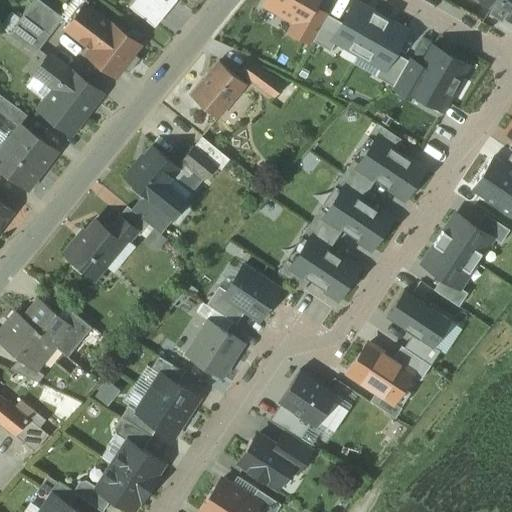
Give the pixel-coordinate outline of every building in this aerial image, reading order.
[(0,27),(0,28),(36,52),(59,18),(32,0),(29,0),(18,18),(10,12),(0,27)] [(164,0),(137,0),(129,11),(152,30),(177,1),(175,0),(167,0),(166,2),(164,0)] [(326,0),(270,0),(265,10),(308,34),(326,0)] [(511,0),(476,0),(511,23),(511,0)] [(380,17),(355,2),(334,37),(359,52),(380,17)] [(87,51),(82,58),(112,81),(141,45),(111,21),(107,26),(81,4),(60,29),(87,51)] [(405,32),(380,17),(359,52),(384,67),(405,32)] [(443,113),(466,62),(428,45),(420,63),(404,56),(389,89),(443,113)] [(51,91),(35,111),(71,140),(107,95),(50,51),(31,75),(51,91)] [(281,90),(247,65),(239,75),(274,100),(281,90)] [(240,88),(216,67),(189,98),(212,119),(240,88)] [(17,128),(0,149),(0,173),(24,192),(52,156),(17,128)] [(399,153),(377,137),(357,167),(404,198),(423,169),(399,152),(399,153)] [(178,171),(149,147),(121,181),(170,222),(184,205),(164,188),(178,171)] [(465,187),(509,217),(511,212),(511,151),(510,150),(502,162),(489,153),(465,187)] [(187,156),(180,165),(203,183),(210,174),(187,156)] [(344,187),(324,217),(371,248),(390,219),(344,187)] [(0,230),(13,215),(0,204),(0,230)] [(476,261),(492,236),(456,212),(439,237),(476,261)] [(104,228),(112,235),(123,220),(114,214),(104,228)] [(91,218),(58,258),(92,286),(137,232),(126,223),(114,238),(91,218)] [(460,285),(476,261),(439,237),(423,261),(460,285)] [(311,239),(292,268),(339,299),(358,270),(311,239)] [(282,287),(242,262),(221,296),(261,321),(282,287)] [(403,290),(386,316),(434,347),(451,320),(403,290)] [(20,315),(57,348),(63,353),(79,336),(36,298),(20,315)] [(57,348),(20,315),(13,309),(0,323),(0,344),(33,374),(57,348)] [(245,341),(208,317),(184,354),(222,378),(245,341)] [(412,372),(368,343),(349,371),(349,373),(392,402),(412,372)] [(148,370),(155,375),(175,387),(183,373),(157,357),(148,370)] [(155,375),(144,393),(184,418),(196,400),(175,387),(155,375)] [(105,404),(118,389),(106,380),(94,395),(105,404)] [(173,436),(184,418),(144,393),(133,411),(156,425),(173,436)] [(0,403),(0,424),(13,434),(23,421),(0,403)] [(127,407),(119,419),(148,437),(156,425),(133,411),(127,407)] [(126,442),(140,450),(148,437),(119,419),(115,425),(115,435),(126,442)] [(271,448),(253,436),(235,464),(274,490),(291,466),(300,472),(313,453),(282,432),(271,448)] [(126,442),(110,467),(148,491),(164,466),(140,450),(126,442)] [(123,511),(133,511),(148,491),(110,467),(93,493),(108,502),(123,511)] [(48,497),(69,511),(76,500),(69,495),(47,481),(40,492),(48,497)] [(251,503),(218,481),(197,511),(256,511),(259,508),(251,503)] [(93,493),(77,482),(69,495),(76,500),(94,511),(101,511),(108,502),(93,493)] [(257,494),(251,503),(259,508),(265,511),(275,511),(278,507),(257,494)] [(37,511),(71,511),(69,511),(48,497),(37,511)]
